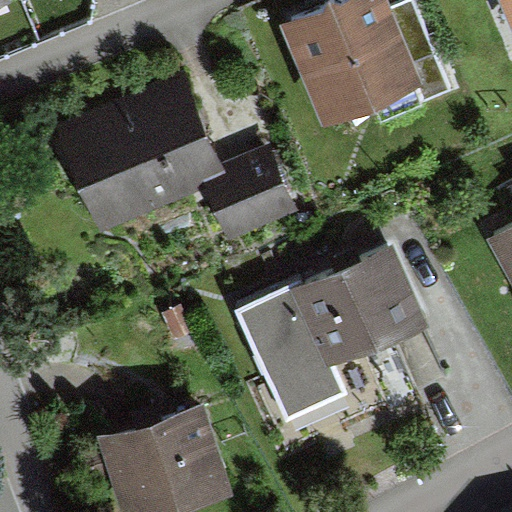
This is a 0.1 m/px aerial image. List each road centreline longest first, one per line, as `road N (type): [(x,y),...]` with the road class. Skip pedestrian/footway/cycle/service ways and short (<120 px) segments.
road 1 (residential): [(0,64),(163,0)]
road 2 (residential): [(51,511),(0,367)]
road 3 (residential): [(390,511),(511,444)]
